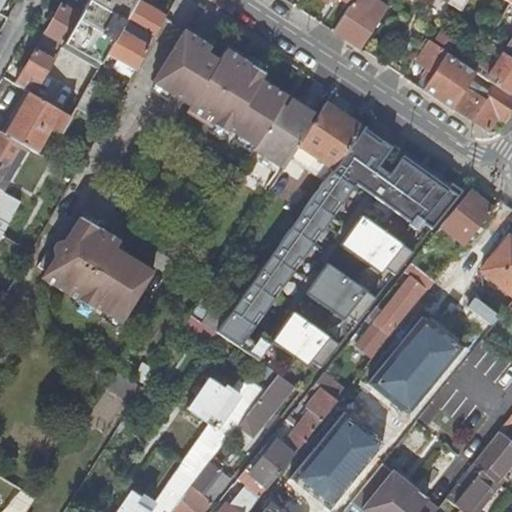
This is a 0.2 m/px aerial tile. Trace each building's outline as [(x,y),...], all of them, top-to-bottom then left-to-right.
[(137,0),(88,0),(89,0),(81,14),(62,46),(99,67),(107,52),(119,31),(132,9),(137,0)] [(148,19),(159,0),(137,0),(132,9),(148,19)] [(387,10),(372,0),(353,0),(350,5),(333,32),(360,50),(387,10)] [(462,12),(468,0),(451,0),(449,4),(462,12)] [(62,2),(43,34),(44,35),(63,3),(62,2)] [(63,3),(44,35),(62,46),(81,14),(63,3)] [(511,23),(511,3),(503,17),(511,23)] [(107,52),(119,59),(136,69),(147,48),(119,31),(107,52)] [(52,54),(56,57),(62,46),(44,35),(42,39),(41,38),(37,45),(52,54)] [(231,131),(255,146),(285,98),(260,81),(263,76),(247,64),(248,62),(226,48),(227,47),(210,37),(205,43),(203,42),(200,48),(186,53),(165,89),(191,105),(187,110),(212,126),(213,124),(229,133),(231,131)] [(428,84),(424,92),(452,110),(454,108),(471,81),(476,73),(469,68),(468,68),(431,43),(416,65),(427,73),(422,80),(428,84)] [(33,53),(48,61),(52,54),(37,45),(33,53)] [(33,53),(14,86),(24,92),(32,96),(33,97),(56,57),(52,54),(48,61),(33,53)] [(493,69),(476,58),(469,68),(476,73),(494,86),(508,95),(511,89),(511,58),(502,53),(493,69)] [(136,69),(119,59),(114,68),(131,78),(136,69)] [(487,95),(494,86),(476,73),(471,81),(482,88),(481,91),(487,95)] [(103,87),(91,80),(75,108),(87,115),(103,87)] [(428,84),(422,80),(417,87),(424,92),(428,84)] [(487,130),(493,120),(496,117),(502,121),(511,106),(511,98),(508,95),(494,86),(487,95),(481,91),(482,88),(471,81),(454,108),(487,130)] [(25,108),(32,96),(24,92),(12,115),(16,118),(22,106),(25,108)] [(16,118),(12,115),(1,135),(26,149),(34,154),(50,126),(61,132),(69,118),(33,97),(32,96),(25,108),(22,106),(16,118)] [(298,146),(316,118),(285,98),(255,146),(254,149),(284,168),(298,146)] [(298,146),(333,169),(361,129),(325,104),(316,118),(298,146)] [(496,117),(493,120),(500,125),(502,121),(496,117)] [(432,231),(459,196),(402,156),(388,175),(377,168),(391,148),(362,128),(361,129),(333,169),(232,311),(216,333),(242,350),(248,341),(246,339),(352,189),(351,188),(353,184),(410,225),(410,226),(417,231),(422,224),(432,231)] [(90,149),(61,132),(45,160),(75,176),(90,149)] [(0,191),(1,192),(26,149),(1,135),(0,134),(0,191)] [(0,194),(0,238),(1,237),(21,203),(1,192),(0,194)] [(442,226),(465,244),(492,210),(469,193),(442,226)] [(395,276),(413,253),(360,217),(340,247),(380,274),(384,268),(395,276)] [(97,303),(123,319),(151,273),(87,234),(85,236),(73,228),(63,243),(55,245),(52,250),(46,251),(36,268),(45,273),(42,279),(92,310),(94,309),(97,303)] [(27,252),(1,237),(0,238),(0,247),(22,260),(27,252)] [(480,272),(511,298),(511,240),(508,237),(480,272)] [(0,258),(6,262),(10,255),(0,249),(0,258)] [(412,263),(405,272),(411,277),(427,290),(434,281),(412,263)] [(357,323),(376,299),(326,265),(305,296),(343,321),(347,316),(357,323)] [(356,344),(373,358),(427,291),(427,290),(411,277),(382,312),(376,308),(367,319),(373,324),(356,344)] [(219,302),(205,325),(216,333),(232,311),(219,302)] [(119,325),(123,319),(97,303),(94,309),(119,325)] [(322,370),(339,346),(291,313),(271,342),(270,343),(306,368),(310,362),(322,370)] [(248,341),(242,350),(257,361),(270,343),(271,342),(261,334),(254,345),(248,341)] [(323,374),(314,384),(337,402),(345,392),(323,374)] [(294,387),(278,376),(265,392),(241,424),(256,436),(268,421),(270,423),(277,414),(274,412),(294,387)] [(131,491),(115,511),(171,511),(175,508),(181,500),(191,487),(192,486),(209,465),(241,424),(265,392),(247,379),(235,394),(209,378),(185,412),(201,422),(202,420),(208,424),(202,433),(207,436),(194,453),(200,458),(191,471),(181,464),(153,506),(131,491)] [(305,417),(299,424),(295,430),(282,446),(276,441),(260,461),(256,457),(245,471),(267,489),(337,402),(314,384),(312,388),(319,394),(306,408),(310,411),(305,417)] [(310,411),(306,408),(301,414),(305,417),(310,411)] [(295,430),(299,424),(289,416),(285,421),(295,430)] [(511,416),(498,434),(502,438),(511,424),(511,416)] [(511,461),(511,449),(496,436),(473,465),(446,499),(460,511),(461,511),(479,511),(490,499),(484,495),(494,482),(495,483),(511,461)] [(389,511),(416,480),(413,478),(410,483),(402,477),(405,472),(387,457),(351,502),(363,511),(389,511)] [(208,487),(220,473),(209,465),(192,486),(212,503),(218,496),(208,487)] [(247,511),(267,489),(245,471),(237,481),(244,487),(233,500),(228,507),(223,511),(247,511)] [(410,483),(413,478),(405,472),(402,477),(410,483)] [(435,511),(443,502),(416,480),(389,511),(435,511)] [(205,511),(211,504),(191,487),(181,500),(195,511),(205,511)] [(228,507),(233,500),(229,496),(223,503),(228,507)] [(194,511),(195,511),(181,500),(175,508),(179,511),(194,511)]
